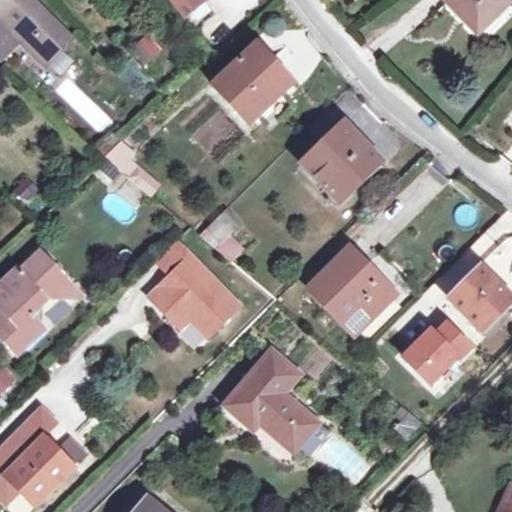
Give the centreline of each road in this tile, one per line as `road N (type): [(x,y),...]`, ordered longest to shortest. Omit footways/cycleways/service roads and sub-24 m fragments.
road 1 (unclassified): [(511,191),(367,87),(300,0)]
road 2 (unknown): [(84,511),(250,359)]
